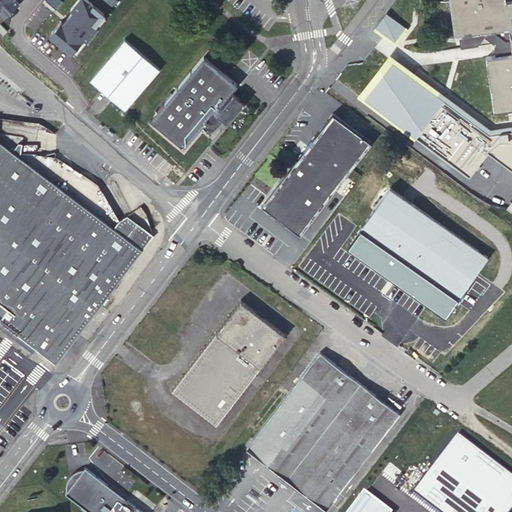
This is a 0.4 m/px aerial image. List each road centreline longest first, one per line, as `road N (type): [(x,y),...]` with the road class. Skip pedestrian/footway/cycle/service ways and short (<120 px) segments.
road 1 (residential): [(199,220),(455,404)]
road 2 (residential): [(199,220),(312,70),(306,0)]
road 3 (residential): [(75,386),(196,223)]
road 4 (residential): [(67,119),(196,223)]
road 5 (unclassified): [(78,415),(205,511)]
road 6 (residential): [(31,3),(18,17),(17,34),(71,89),(78,102),(67,119)]
